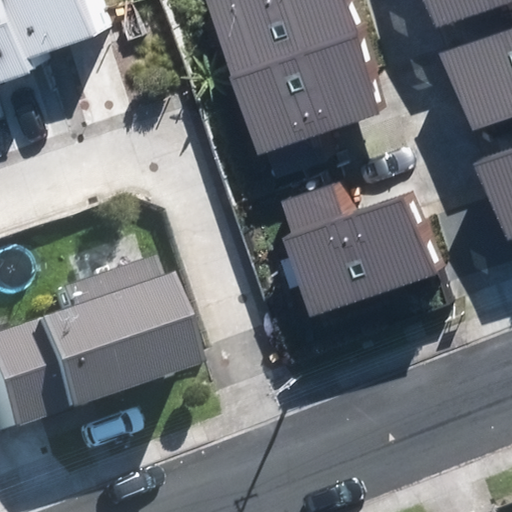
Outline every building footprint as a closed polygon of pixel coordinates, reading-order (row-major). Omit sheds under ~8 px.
[(0,0),(0,65),(48,49),(44,38),(31,0),(0,0)] [(31,0),(44,38),(114,14),(109,0),(31,0)] [(367,0),(234,0),(254,54),(372,14),(367,0)] [(399,91),(372,14),(254,54),(280,131),(399,91)] [(492,107),(511,100),(511,15),(466,30),(492,107)] [(511,170),(511,139),(502,143),(511,170)] [(426,175),(309,216),(335,289),(452,248),(426,175)] [(65,300),(0,322),(0,403),(6,419),(182,358),(144,250),(58,280),(65,300)]
